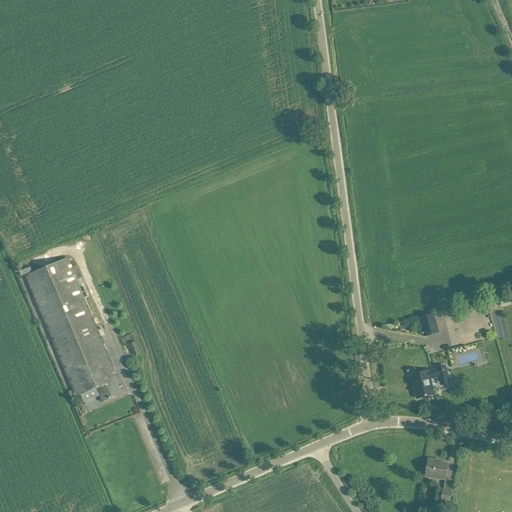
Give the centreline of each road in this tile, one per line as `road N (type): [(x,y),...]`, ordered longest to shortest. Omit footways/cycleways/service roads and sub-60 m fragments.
road 1 (unclassified): [(374,423),(315,0)]
road 2 (unclassified): [(163,511),(316,446)]
road 3 (unclassified): [(511,441),(438,425),(374,423)]
